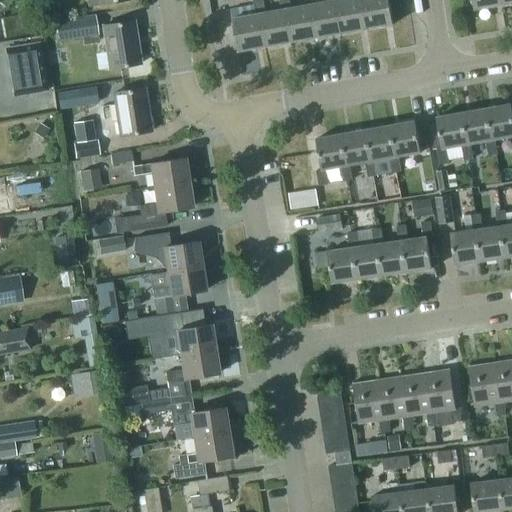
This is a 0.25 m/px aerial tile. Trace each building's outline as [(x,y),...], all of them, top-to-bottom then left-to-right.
[(252,0),(255,15),(232,19),(238,52),(264,47),(258,15),(265,13),(262,0),(252,0)] [(289,0),(278,0),(280,11),(265,13),(258,15),(264,47),(289,42),(284,10),(291,9),(289,0)] [(316,4),(315,0),(304,0),(306,6),(291,9),(284,10),(289,42),(315,38),(309,6),(316,4)] [(341,0),(331,0),(332,2),(316,4),(309,6),(315,38),(340,33),(335,1),(341,0)] [(341,0),(335,1),(340,33),(366,29),(360,0),(341,0)] [(392,24),(387,0),(360,0),(366,29),(392,24)] [(473,0),(475,10),(496,6),(500,5),(499,0),(473,0)] [(93,16),(54,23),(58,42),(82,38),(81,32),(95,30),(93,16)] [(138,64),(132,22),(103,26),(110,68),(138,64)] [(14,96),(47,90),(39,43),(6,48),(14,96)] [(113,92),(119,135),(149,131),(143,88),(113,92)] [(488,156),(497,154),(495,140),(511,137),(511,113),(510,104),(485,109),(491,141),(485,142),(488,156)] [(461,146),(463,160),(473,159),(470,144),(485,142),(491,141),(485,109),(460,113),(466,145),(461,146)] [(441,149),(436,150),(438,165),(448,163),(447,159),(455,157),(453,147),(461,146),(466,145),(460,113),(436,118),(441,149)] [(97,140),(91,141),(88,120),(73,123),(78,158),(99,155),(97,140)] [(392,173),(401,171),(399,157),(420,153),(414,121),(389,126),(395,158),(389,159),(392,173)] [(39,124),(33,133),(43,139),(49,129),(39,124)] [(367,177),(376,175),(374,161),(389,159),(395,158),(389,126),(364,130),(370,162),(364,163),(367,177)] [(342,181),(352,180),(349,166),(364,163),(370,162),(364,130),(340,134),(345,166),(340,167),(342,181)] [(340,167),(345,166),(340,134),(314,139),(320,170),(315,171),(318,186),(327,184),(324,170),(340,167)] [(110,155),(112,164),(133,161),(131,151),(110,155)] [(184,158),(133,166),(134,175),(151,173),(153,189),(188,184),(184,158)] [(82,169),(85,189),(102,187),(98,166),(82,169)] [(140,214),(128,216),(130,230),(167,225),(165,211),(191,207),(188,184),(153,189),(155,204),(139,206),(140,214)] [(292,208),(319,203),(316,188),(289,192),(292,208)] [(450,196),(435,198),(439,225),(454,222),(450,196)] [(497,226),(481,229),(475,230),(480,262),(505,258),(500,226),(506,225),(504,210),(495,211),(497,226)] [(480,262),(475,230),(481,229),(479,214),(470,215),(464,216),(466,231),(450,233),(455,265),(480,262)] [(340,215),(315,218),(317,231),(342,228),(340,215)] [(430,221),(421,222),(423,237),(408,239),(401,240),(406,272),(431,269),(427,237),(432,236),(430,221)] [(406,272),(401,240),(408,239),(405,224),(396,226),(398,241),(383,243),(376,244),(381,276),(406,272)] [(511,256),(511,224),(506,225),(500,226),(505,258),(511,256)] [(358,247),(352,248),(356,280),(381,276),(376,244),(383,243),(381,228),(371,229),(373,244),(358,247)] [(352,248),(358,247),(356,232),(346,233),(348,248),(326,251),(331,283),(356,280),(352,248)] [(168,233),(134,238),(133,252),(154,258),(165,270),(165,271),(201,265),(197,241),(170,245),(168,233)] [(124,251),(121,236),(98,240),(100,255),(124,251)] [(165,271),(168,286),(151,289),(153,298),(205,289),(201,265),(165,271)] [(0,277),(0,305),(24,302),(20,275),(0,277)] [(101,365),(92,317),(79,319),(88,367),(101,365)] [(136,321),(137,330),(158,327),(157,318),(136,321)] [(176,339),(179,355),(213,349),(209,324),(158,333),(159,342),(176,339)] [(0,332),(0,355),(31,350),(28,328),(0,332)] [(182,370),(164,372),(166,382),(218,373),(214,349),(180,355),(182,370)] [(511,399),(511,361),(493,364),(499,402),(505,401),(511,399)] [(496,415),(505,414),(505,401),(499,402),(493,364),(469,368),(475,405),(494,402),(496,415)] [(77,374),(81,397),(105,393),(101,369),(77,374)] [(460,407),(454,408),(448,371),(424,374),(430,412),(436,411),(449,409),(451,422),(460,421),(460,407)] [(425,413),(427,426),(436,425),(436,411),(430,412),(424,374),(401,378),(406,415),(412,415),(425,413)] [(412,415),(406,415),(401,378),(377,381),(383,419),(389,418),(401,416),(403,429),(412,428),(412,415)] [(359,422),(378,420),(379,433),(389,432),(389,418),(383,419),(377,381),(353,385),(359,422)] [(146,385),(122,389),(124,406),(138,404),(169,399),(167,389),(147,392),(146,385)] [(341,394),(318,397),(319,409),(343,405),(341,394)] [(169,399),(138,404),(140,414),(170,409),(171,409),(169,399)] [(344,417),(343,405),(319,409),(321,420),(344,417)] [(171,416),(173,425),(191,423),(193,438),(227,432),(223,408),(171,416)] [(323,431),(346,428),(344,417),(321,420),(323,431)] [(0,426),(0,443),(36,438),(34,421),(0,426)] [(347,439),(346,428),(323,431),(324,443),(347,439)] [(107,432),(91,434),(96,463),(112,461),(107,432)] [(195,453),(178,455),(179,464),(172,465),(174,479),(204,474),(202,461),(231,456),(227,432),(193,438),(195,453)] [(398,435),(387,437),(389,449),(400,448),(398,435)] [(347,439),(324,443),(326,454),(334,453),(349,450),(347,439)] [(0,445),(0,456),(29,453),(28,441),(0,445)] [(367,445),(355,446),(357,457),(368,455),(367,445)] [(507,445),(494,446),(495,457),(508,456),(507,445)] [(495,457),(494,446),(482,448),(483,459),(495,457)] [(351,463),(349,450),(334,453),(336,465),(351,463)] [(456,452),(437,454),(438,465),(457,462),(456,452)] [(409,457),(395,459),(397,470),(410,468),(409,457)] [(397,470),(395,459),(382,461),(383,472),(397,470)] [(351,464),(351,463),(336,465),(328,467),(329,478),(353,474),(351,464)] [(329,478),(331,489),(354,486),(353,474),(329,478)] [(0,497),(21,494),(18,475),(0,478),(0,497)] [(196,482),(198,495),(227,491),(225,477),(196,482)] [(501,509),(511,508),(511,478),(498,480),(501,509)] [(128,483),(128,485),(129,488),(131,491),(136,491),(139,488),(139,483),(136,480),(132,480),(128,483)] [(473,511),(481,511),(501,509),(498,480),(470,484),(473,511)] [(331,489),(333,500),(356,497),(354,486),(331,489)] [(455,511),(452,486),(428,489),(425,490),(427,511),(455,511)] [(160,511),(156,488),(142,490),(145,511),(160,511)] [(401,511),(427,511),(425,490),(399,493),(401,511)] [(373,511),(401,511),(399,493),(371,497),(373,511)] [(198,496),(200,511),(210,511),(208,494),(198,496)] [(200,511),(198,496),(189,497),(190,511),(200,511)] [(358,508),(356,497),(333,500),(334,511),(358,508)]
